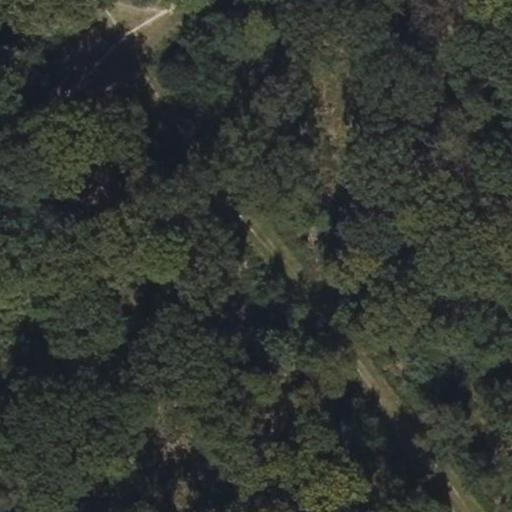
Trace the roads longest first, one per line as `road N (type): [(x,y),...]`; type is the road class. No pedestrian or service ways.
road 1 (track): [(460,511),(112,61)]
road 2 (track): [(112,61),(0,150)]
